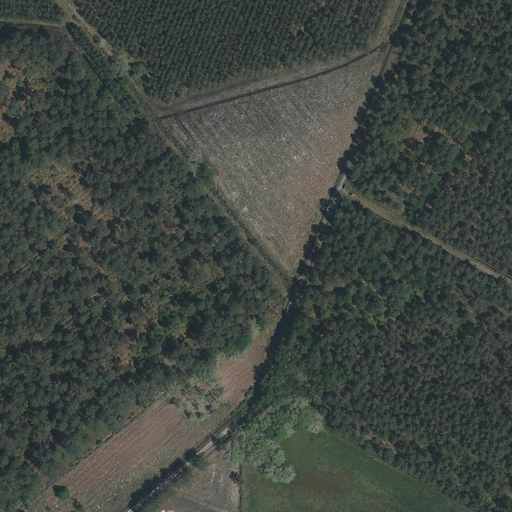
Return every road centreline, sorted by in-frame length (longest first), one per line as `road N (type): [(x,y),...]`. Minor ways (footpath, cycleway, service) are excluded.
road 1 (track): [(128,511),(254,404),(420,0)]
road 2 (track): [(511,286),(344,192)]
